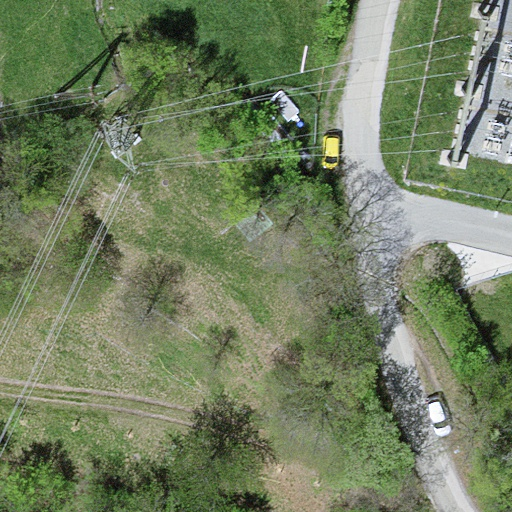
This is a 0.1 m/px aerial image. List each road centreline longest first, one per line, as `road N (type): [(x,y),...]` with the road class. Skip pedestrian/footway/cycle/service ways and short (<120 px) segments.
road 1 (residential): [(361,200),(447,511)]
road 2 (residential): [(382,0),(361,200)]
road 3 (residential): [(511,242),(361,200)]
